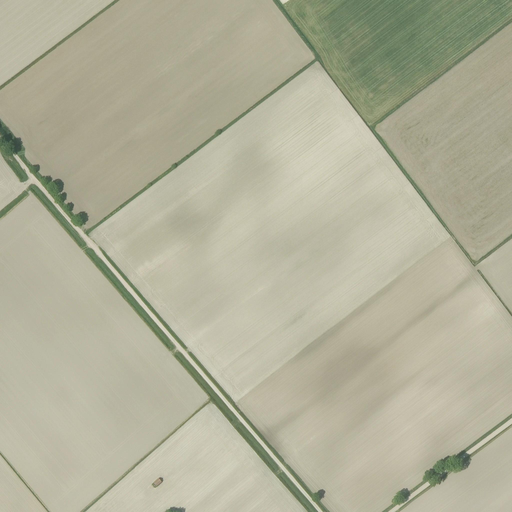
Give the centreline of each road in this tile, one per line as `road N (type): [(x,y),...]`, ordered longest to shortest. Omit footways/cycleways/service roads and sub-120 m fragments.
road 1 (track): [(0,139),(320,511)]
road 2 (track): [(391,511),(511,420)]
